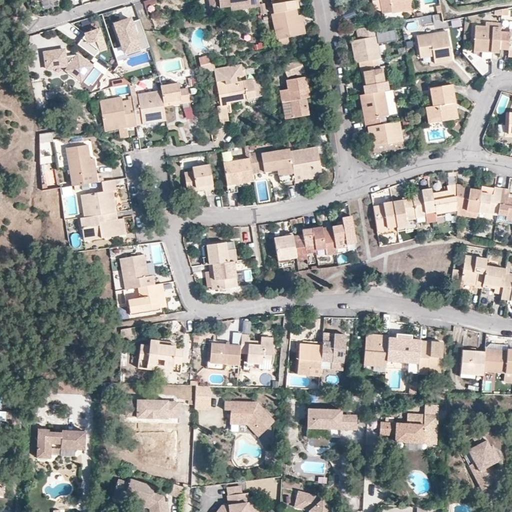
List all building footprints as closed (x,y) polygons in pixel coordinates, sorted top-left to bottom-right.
[(295,8),(297,8),(295,0),(270,0),(273,13),(295,8)] [(380,0),(371,0),(372,2),(373,1),(374,8),(380,10),(382,10),(380,0)] [(380,0),(382,10),(383,13),(414,8),(412,0),(380,0)] [(297,15),(295,8),(273,13),(272,13),(277,39),(287,37),(300,34),(297,15)] [(148,48),(138,21),(130,24),(131,26),(128,27),(125,21),(114,25),(125,56),(148,48)] [(491,52),(498,53),(498,49),(500,32),(500,28),(475,26),(473,51),(482,51),(484,52),(491,52)] [(375,28),(357,31),(359,42),(377,39),(377,35),(375,28)] [(509,32),(500,32),(498,49),(508,49),(511,49),(511,29),(509,29),(509,32)] [(82,40),(78,46),(95,59),(100,52),(99,51),(107,50),(101,31),(85,36),(86,38),(84,40),(82,40)] [(416,36),(419,53),(432,51),(433,55),(434,62),(452,60),(447,31),(416,36)] [(377,39),(379,46),(398,43),(396,32),(377,35),(377,39)] [(354,53),(356,65),(361,64),(379,61),(381,61),(379,46),(377,39),(359,42),(356,43),(358,52),(354,53)] [(67,71),(81,83),(93,68),(79,56),(71,57),(71,60),(67,60),(67,58),(66,50),(45,52),(47,69),(67,67),(69,68),(67,71)] [(199,56),(200,63),(213,61),(212,54),(199,56)] [(425,67),(434,65),(433,58),(424,60),(425,67)] [(286,77),(295,73),(303,70),(299,59),(282,66),(286,77)] [(379,61),(361,64),(366,96),(384,93),(388,92),(384,69),(380,69),(379,61)] [(215,69),(214,62),(200,65),(201,72),(211,70),(215,69)] [(237,65),(222,68),(224,81),(217,82),(216,82),(220,107),(218,107),(220,121),(228,120),(226,106),(231,105),(230,102),(263,96),(260,78),(234,82),(233,76),(238,75),(237,65)] [(211,70),(201,72),(203,84),(214,82),(211,70)] [(305,76),(296,78),(285,80),(287,89),(279,90),(284,119),(308,115),(305,98),(306,97),(305,90),(307,90),(305,76)] [(197,85),(195,77),(189,78),(190,86),(197,85)] [(112,87),(129,83),(122,78),(111,80),(112,87)] [(178,82),(160,85),(161,90),(163,102),(180,99),(181,103),(182,103),(189,101),(187,89),(179,90),(178,82)] [(453,97),(451,87),(431,90),(434,108),(427,109),(430,125),(455,121),(453,105),(456,105),(455,96),(453,97)] [(136,94),(131,95),(132,99),(136,125),(166,120),(163,106),(163,102),(161,90),(136,94)] [(366,96),(360,97),(362,112),(365,111),(367,121),(364,122),(365,130),(369,129),(380,127),(378,119),(388,118),(384,93),(366,96)] [(136,125),(132,99),(122,100),(121,95),(115,96),(99,99),(104,128),(118,125),(118,128),(126,126),(136,125)] [(193,117),(189,101),(182,103),(186,119),(193,117)] [(380,127),(369,129),(372,150),(403,144),(399,124),(380,127)] [(127,136),(126,126),(118,128),(119,137),(127,136)] [(53,134),(39,134),(40,146),(53,146),(53,134)] [(108,143),(116,148),(119,144),(111,139),(108,143)] [(97,176),(97,173),(92,174),(90,160),(88,146),(67,149),(73,187),(101,183),(105,182),(104,174),(97,176)] [(294,179),(295,183),(302,181),(302,180),(302,177),(321,174),(316,147),(289,151),(292,168),(293,172),(294,179)] [(289,151),(289,149),(260,154),(260,157),(249,158),(251,170),(263,168),(263,172),(277,170),(292,168),(289,151)] [(251,170),(249,158),(223,163),(227,186),(253,181),(252,174),(251,170)] [(214,189),(210,165),(192,168),(193,171),(184,173),(186,187),(195,185),(195,187),(203,186),(204,189),(204,190),(214,189)] [(279,182),(294,179),(293,172),(278,175),(279,182)] [(116,191),(114,181),(105,182),(101,183),(102,192),(81,196),(84,218),(117,213),(113,191),(116,191)] [(433,193),(436,213),(457,209),(457,206),(457,183),(447,185),(448,190),(433,193)] [(467,185),(457,183),(457,206),(467,208),(467,209),(478,212),(479,210),(482,191),(482,190),(467,188),(467,185)] [(421,192),(412,194),(416,217),(427,215),(428,221),(437,219),(436,213),(433,193),(432,187),(421,189),(421,192)] [(494,193),(482,191),(479,210),(498,213),(503,188),(495,187),(494,193)] [(498,213),(497,219),(511,221),(511,196),(509,196),(510,193),(511,189),(503,188),(498,213)] [(406,199),(393,201),(397,226),(398,227),(407,226),(406,220),(416,218),(416,217),(412,194),(405,195),(406,199)] [(383,205),(373,206),(378,231),(388,230),(388,228),(397,226),(393,201),(382,203),(383,205)] [(457,209),(457,213),(478,217),(478,216),(478,212),(467,209),(467,208),(457,206),(457,209)] [(478,216),(497,219),(498,213),(479,210),(478,212),(478,216)] [(118,221),(117,213),(84,218),(88,242),(120,237),(120,236),(118,221)] [(347,242),(355,241),(351,216),(343,217),(344,224),(333,226),(333,230),(336,249),(348,247),(347,242)] [(408,230),(418,229),(416,218),(406,220),(407,226),(408,230)] [(323,227),(313,229),(316,251),(327,249),(328,256),(337,255),(336,249),(333,230),(328,231),(324,232),(323,229),(323,227)] [(318,261),(313,229),(303,230),(304,235),(294,237),(297,258),(298,262),(309,260),(309,262),(318,261)] [(294,237),(293,234),(285,235),(286,237),(275,239),(279,261),(297,258),(294,237)] [(226,250),(234,249),(233,241),(225,242),(226,250)] [(202,257),(203,266),(209,265),(233,261),(236,261),(235,249),(234,249),(226,250),(225,242),(206,245),(208,257),(204,257),(202,257)] [(119,259),(124,290),(137,288),(154,285),(152,276),(147,276),(144,277),(142,266),(145,265),(143,255),(119,259)] [(473,288),(483,289),(483,288),(484,285),(486,267),(488,261),(465,257),(461,283),(474,285),(473,288)] [(233,261),(209,265),(210,272),(212,287),(212,290),(237,287),(233,261)] [(506,270),(486,267),(484,285),(496,287),(496,290),(495,294),(502,295),(505,274),(506,270)] [(511,302),(511,275),(505,274),(502,295),(501,298),(511,299),(511,302)] [(154,285),(137,288),(139,299),(127,301),(129,314),(159,309),(156,294),(163,292),(162,284),(154,285)] [(166,307),(163,292),(156,294),(159,309),(166,307)] [(132,337),(131,329),(120,331),(122,339),(132,337)] [(323,345),(321,360),(344,361),(346,334),(324,333),(323,345)] [(250,335),(242,334),(241,346),(240,352),(248,353),(247,362),(262,363),(262,358),(271,359),(272,341),(260,340),(260,342),(260,345),(249,345),(249,341),(250,335)] [(388,337),(388,335),(365,334),(362,363),(386,365),(386,360),(388,337)] [(396,338),(388,337),(386,360),(419,363),(421,341),(421,340),(412,339),(396,338)] [(419,363),(418,373),(427,374),(427,372),(427,368),(441,369),(443,343),(421,341),(419,363)] [(158,346),(158,343),(148,342),(148,348),(139,347),(138,360),(146,361),(146,365),(172,368),(172,364),(181,365),(182,351),(174,350),(174,348),(158,346)] [(485,348),(507,350),(508,348),(508,344),(490,342),(485,348)] [(224,372),(224,363),(211,362),(212,344),(209,343),(207,371),(224,372)] [(310,367),(321,368),(321,360),(323,345),(298,343),(296,373),(310,375),(310,367)] [(224,363),(239,365),(240,352),(241,346),(212,344),(211,362),(224,363)] [(483,370),(485,351),(476,350),(476,347),(466,346),(466,349),(462,349),(460,372),(483,374),(483,370)] [(503,372),(511,372),(511,347),(508,348),(507,350),(485,348),(485,351),(483,370),(503,372)] [(262,363),(247,362),(247,367),(270,369),(271,359),(262,358),(262,363)] [(146,361),(138,360),(137,370),(180,374),(181,365),(172,364),(172,368),(146,365),(146,361)] [(321,360),(321,368),(343,370),(344,361),(321,360)] [(362,371),(385,373),(386,365),(362,363),(362,371)] [(310,375),(320,376),(321,368),(310,367),(310,375)] [(511,382),(511,372),(503,372),(503,382),(511,382)] [(214,407),(215,394),(200,394),(199,404),(199,406),(214,407)] [(153,398),(141,398),(141,399),(130,399),(129,413),(140,414),(140,415),(170,416),(170,415),(182,415),(182,404),(171,403),(171,400),(171,399),(159,399),(153,398)] [(279,420),(261,402),(228,400),(228,409),(235,410),(238,410),(238,414),(234,414),(234,423),(251,424),(263,436),(279,420)] [(16,423),(17,412),(17,410),(9,409),(9,423),(16,423)] [(346,410),(313,409),(312,427),(345,429),(345,424),(350,424),(350,429),(361,430),(362,416),(346,415),(346,410)] [(399,434),(399,439),(427,441),(440,441),(442,413),(411,412),(411,422),(384,420),(384,433),(399,434)] [(88,431),(65,430),(65,432),(64,432),(58,432),(52,432),(53,429),(41,429),(40,457),(53,458),(54,443),(65,443),(64,447),(87,448),(88,431)] [(494,448),(486,432),(476,437),(480,445),(471,450),(478,463),(472,466),(486,493),(495,488),(485,470),(493,466),(504,461),(499,452),(496,453),(494,448)] [(277,464),(278,452),(268,451),(267,464),(277,464)] [(502,484),(493,466),(485,470),(495,488),(502,484)] [(159,487),(135,479),(133,482),(123,479),(118,491),(130,495),(144,500),(142,504),(154,508),(154,511),(172,511),(171,501),(168,501),(167,495),(157,492),(159,487)] [(130,495),(118,491),(116,497),(128,501),(130,495)] [(336,511),(323,496),(301,491),(297,507),(312,511),(313,511),(336,511)] [(253,502),(251,493),(231,495),(232,504),(232,507),(228,508),(225,505),(219,511),(267,511),(255,502),(253,502)] [(17,496),(6,495),(5,495),(1,495),(0,509),(16,510),(17,496)]
